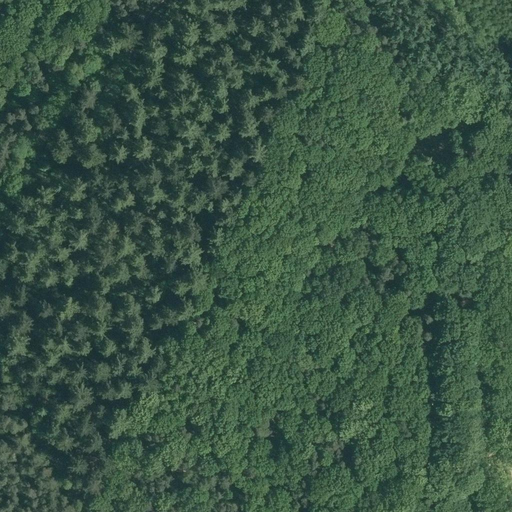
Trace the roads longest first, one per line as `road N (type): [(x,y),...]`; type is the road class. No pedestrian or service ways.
road 1 (track): [(90,511),(150,338),(113,233),(109,181),(120,80),(134,34),(165,0)]
road 2 (track): [(147,315),(189,275),(220,283),(251,306),(265,304),(321,180),(383,88),(418,74),(511,80)]
road 3 (track): [(511,187),(464,193),(461,212),(453,404),(469,511)]
road 4 (track): [(0,348),(34,395),(89,511)]
road 5 (track): [(163,0),(0,79)]
road 6 (track): [(464,193),(421,109),(410,78),(418,74)]
